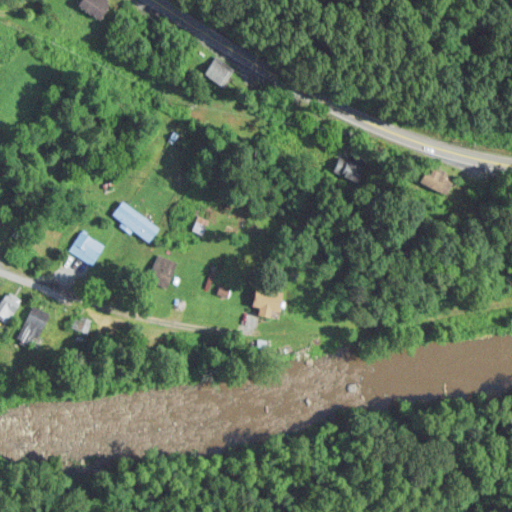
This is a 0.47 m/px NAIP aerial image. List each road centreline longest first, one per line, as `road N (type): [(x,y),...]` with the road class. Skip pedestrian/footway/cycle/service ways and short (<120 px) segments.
road 1 (secondary): [(511,159),(387,123),(285,81),(158,0)]
road 2 (residential): [(280,329),(197,325),(0,267)]
